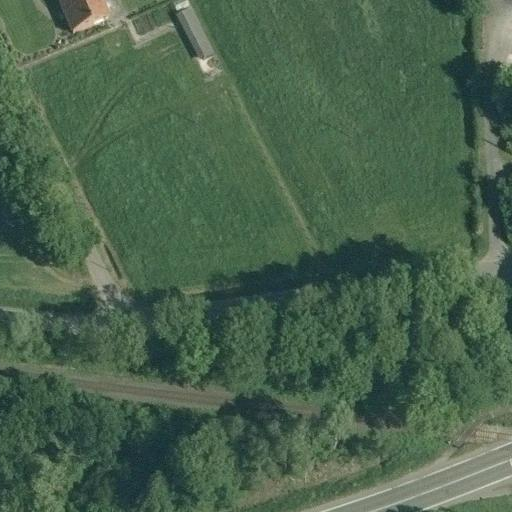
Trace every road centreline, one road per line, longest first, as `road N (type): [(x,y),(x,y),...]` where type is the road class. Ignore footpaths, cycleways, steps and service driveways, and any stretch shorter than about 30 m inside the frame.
road 1 (unclassified): [(511,268),(121,320)]
road 2 (unclassified): [(121,320),(0,86)]
road 3 (secondary): [(372,511),(511,460)]
road 4 (unclassified): [(121,320),(0,318)]
